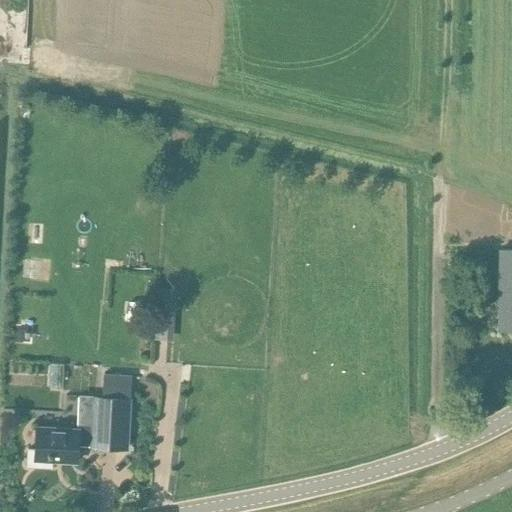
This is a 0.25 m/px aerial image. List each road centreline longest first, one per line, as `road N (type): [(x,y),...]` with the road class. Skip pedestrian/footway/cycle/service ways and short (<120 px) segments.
road 1 (track): [(447,0),(437,452),(423,481),(376,511)]
road 2 (unclassified): [(190,511),(437,452),(511,416)]
